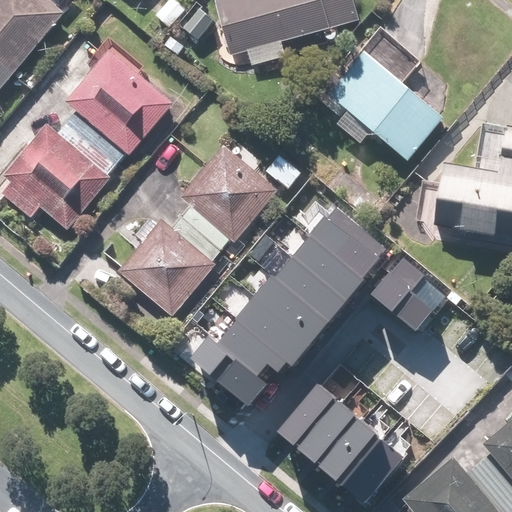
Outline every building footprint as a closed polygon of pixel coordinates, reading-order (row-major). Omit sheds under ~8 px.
[(50,0),(0,0),(0,96),(68,15),(50,0)] [(171,29),(188,11),(176,0),(172,0),(158,16),(171,29)] [(354,0),(221,0),(217,1),(232,57),(361,22),(354,0)] [(218,23),(202,9),(185,29),(201,42),(218,23)] [(49,126),(6,178),(12,183),(3,194),(33,219),(42,208),(71,231),(114,179),(111,177),(129,156),(132,158),(176,106),(111,52),(69,103),(78,111),(59,134),(49,126)] [(446,120),(367,53),(330,96),(410,163),(446,120)] [(479,171),(446,165),(435,227),(454,230),(453,237),(511,247),(511,127),(510,128),(504,160),(482,156),(479,171)] [(164,220),(120,273),(175,319),(219,265),(215,261),(233,240),(237,244),(281,192),(226,147),(183,198),(193,207),(175,228),(164,220)] [(283,156),(268,172),(289,192),(304,176),(283,156)] [(215,333),(197,355),(255,401),(272,379),(263,372),(273,359),(284,368),(292,358),(296,361),(390,247),(334,202),(222,339),(215,333)] [(405,257),(375,293),(417,328),(438,304),(417,287),(427,275),(405,257)] [(324,380),(284,427),(370,500),(410,453),(324,380)] [(457,457),(405,499),(415,511),(511,511),(511,424),(486,446),(492,454),(470,472),(457,457)]
